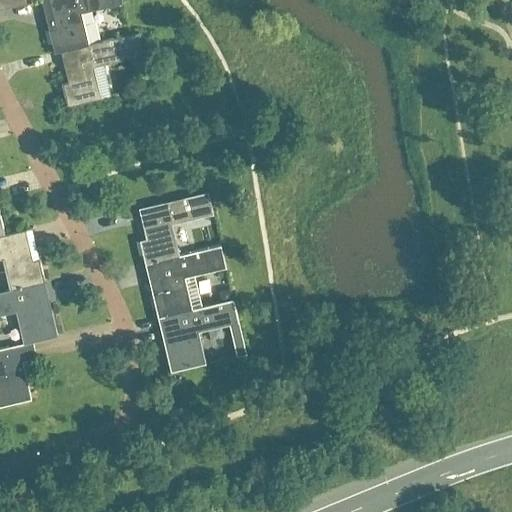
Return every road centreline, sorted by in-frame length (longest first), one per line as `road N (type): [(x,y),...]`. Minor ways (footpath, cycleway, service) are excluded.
road 1 (residential): [(0,474),(114,431),(132,406),(117,308),(0,89)]
road 2 (motorway): [(511,450),(344,511)]
